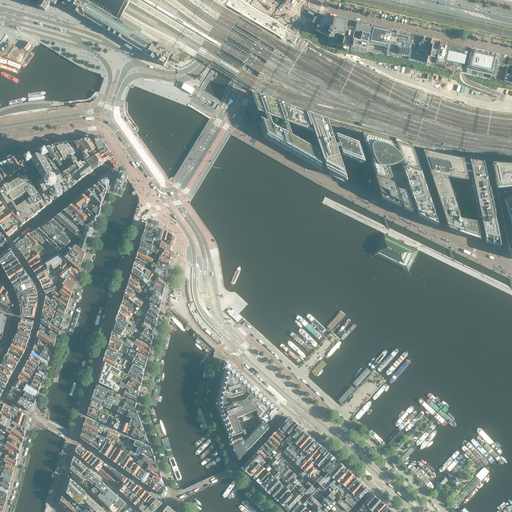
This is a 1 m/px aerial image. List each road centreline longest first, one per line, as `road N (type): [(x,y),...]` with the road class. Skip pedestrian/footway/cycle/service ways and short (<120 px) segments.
road 1 (residential): [(125,144),(33,416)]
road 2 (unclassified): [(71,437),(138,223),(172,213)]
road 3 (secondary): [(425,511),(237,337)]
road 4 (residential): [(182,257),(172,270),(140,403),(174,498)]
road 5 (tertiary): [(231,346),(415,511)]
road 6 (unclassified): [(328,10),(511,51)]
road 7 (unclassified): [(442,234),(379,204),(361,138)]
road 8 (residential): [(235,468),(210,407),(231,346)]
road 9 (unclassified): [(361,138),(239,100)]
road 10 (residential): [(71,437),(166,502),(174,498)]
